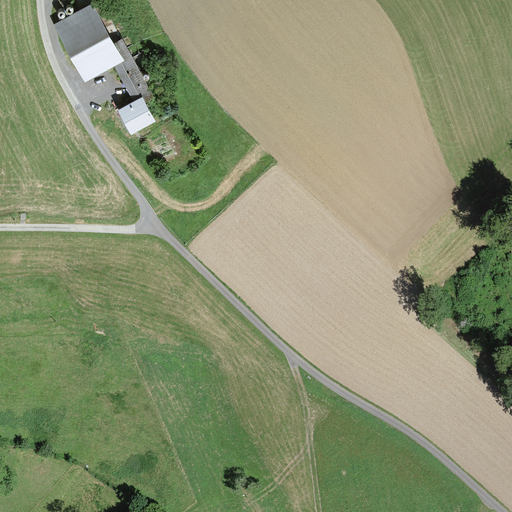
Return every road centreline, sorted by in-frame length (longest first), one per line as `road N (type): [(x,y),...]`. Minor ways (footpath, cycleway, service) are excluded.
road 1 (unclassified): [(504,511),(402,426),(283,350),(154,223),(65,86),(40,0)]
road 2 (track): [(0,226),(154,223)]
